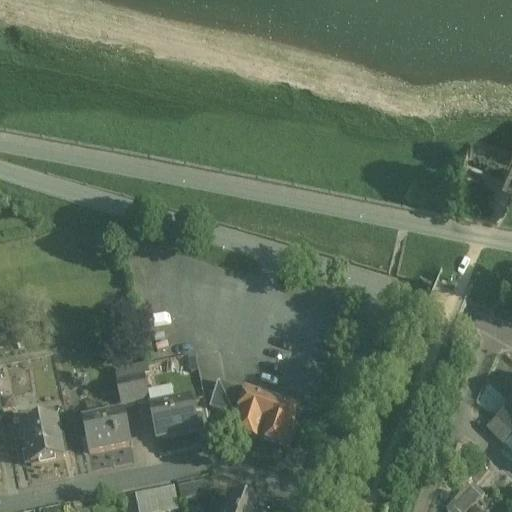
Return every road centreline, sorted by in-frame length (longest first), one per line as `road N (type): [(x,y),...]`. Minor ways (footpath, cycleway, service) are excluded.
road 1 (unclassified): [(511,253),(0,149)]
road 2 (unclassified): [(0,172),(389,292)]
road 3 (residential): [(0,505),(218,459),(315,489)]
road 4 (residential): [(389,292),(315,489)]
